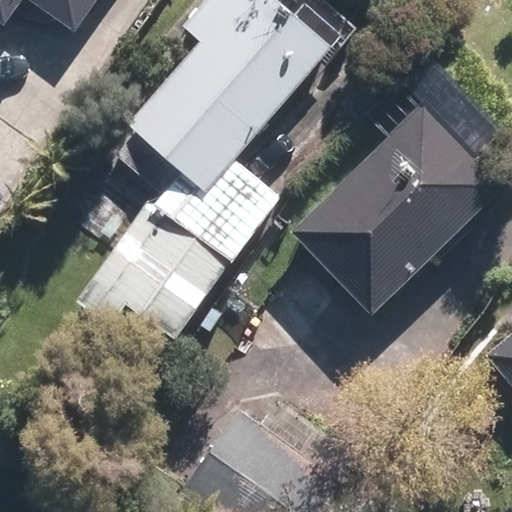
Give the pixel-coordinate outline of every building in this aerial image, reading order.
[(35,0),(70,23),(85,0),(35,0)] [(308,48),(252,0),(245,0),(135,126),(195,177),(308,48)] [(490,185),(424,117),(302,233),(368,301),(490,185)] [(211,269),(143,222),(101,282),(169,329),(211,269)] [(511,349),(495,363),(511,383),(511,349)] [(308,511),(324,490),(247,439),(212,491),(242,511),(308,511)]
